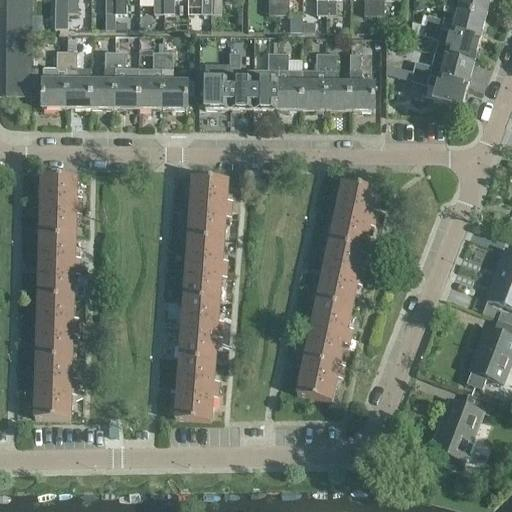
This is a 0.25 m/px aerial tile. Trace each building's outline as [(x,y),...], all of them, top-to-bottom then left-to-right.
[(8,0),(8,9),(32,9),(32,0),(8,0)] [(58,0),(58,17),(68,17),(68,0),(58,0)] [(79,18),(78,0),(68,0),(68,17),(79,18)] [(106,0),(106,1),(106,18),(116,18),(116,0),(106,0)] [(126,18),(126,0),(116,0),(116,18),(126,18)] [(140,0),(140,1),(154,1),(154,18),(164,18),(163,0),(140,0)] [(163,0),(164,18),(174,18),(174,1),(173,0),(163,0)] [(187,0),(187,1),(202,1),(202,19),(212,19),(211,0),(187,0)] [(211,0),(212,19),(222,19),(222,2),(224,2),(224,0),(211,0)] [(269,0),(269,2),(269,19),(279,19),(278,0),(269,0)] [(278,0),(279,19),(289,19),(290,2),(289,0),(278,0)] [(316,0),(317,4),(317,20),(327,20),(326,0),(316,0)] [(326,0),(327,20),(337,20),(337,2),(351,2),(351,0),(326,0)] [(365,0),(365,20),(375,20),(374,0),(365,0)] [(385,20),(385,3),(399,4),(399,0),(374,0),(375,20),(385,20)] [(450,0),(448,10),(457,13),(486,20),(491,0),(450,0)] [(8,20),(32,20),(32,9),(8,9),(8,20)] [(421,28),(480,43),(486,20),(457,13),(454,24),(445,21),(444,24),(428,20),(424,19),(421,28)] [(8,31),(32,32),(32,20),(8,20),(8,31)] [(439,43),(436,57),(474,67),(480,43),(421,28),(412,26),(412,36),(439,43)] [(8,43),(32,43),(32,32),(8,31),(8,43)] [(7,54),(32,54),(32,43),(8,43),(7,54)] [(7,65),(32,66),(32,54),(7,54),(7,65)] [(43,112),(67,113),(68,56),(57,56),(57,73),(44,73),(43,83),(43,112)] [(78,56),(68,56),(67,113),(91,113),(91,84),(92,73),(78,73),(78,56)] [(91,113),(115,113),(116,56),(106,56),(105,84),(91,84),(91,113)] [(116,56),(115,113),(139,113),(139,84),(139,73),(126,73),(126,57),(116,56)] [(139,113),(163,114),(163,57),(153,57),(153,74),(139,73),(139,84),(139,113)] [(188,85),(173,84),(174,74),(174,57),(163,57),(163,114),(187,114),(188,85)] [(206,114),(230,114),(231,57),(220,57),(220,74),(220,85),(206,85),(206,114)] [(231,57),(230,114),(254,114),(255,75),(241,75),(241,58),(231,57)] [(414,76),(468,90),(474,67),(436,57),(432,70),(416,66),(414,76)] [(254,114),(278,114),(279,58),(268,58),(268,75),(255,75),(254,114)] [(278,114),(302,115),(302,75),(289,75),(289,58),(279,58),(278,114)] [(302,75),(302,115),(326,115),(327,58),(317,58),(316,75),(302,75)] [(326,115),(350,115),(350,86),(339,86),(339,75),(336,75),(337,58),(327,58),(326,115)] [(375,86),(363,86),(363,75),(361,75),(361,59),(350,59),(350,86),(350,115),(375,115),(375,86)] [(7,77),(32,77),(32,72),(32,66),(7,65),(7,77)] [(461,114),(468,90),(414,76),(411,85),(438,93),(434,106),(461,114)] [(7,88),(31,88),(32,77),(7,77),(7,88)] [(31,88),(7,88),(7,99),(31,100),(31,91),(31,88)] [(41,180),(41,211),(82,212),(83,204),(78,204),(78,181),(41,180)] [(190,213),(232,216),(233,208),(228,207),(229,184),(193,182),(190,213)] [(343,186),(336,216),(377,225),(379,218),(374,217),(379,194),(343,186)] [(41,211),(40,241),(77,242),(77,220),(82,220),(82,212),(41,211)] [(190,213),(188,243),(225,245),(227,223),(232,223),(232,216),(190,213)] [(336,216),(330,246),(366,254),(371,232),(375,233),(377,225),(336,216)] [(40,241),(39,271),(81,273),(81,265),(76,265),(77,242),(40,241)] [(186,273),(228,276),(228,268),(223,268),(225,245),(188,243),(186,273)] [(324,275),(364,284),(366,277),(361,275),(366,254),(330,246),(324,275)] [(488,304),(511,312),(511,256),(507,255),(488,304)] [(38,302),(75,303),(76,280),(81,280),(81,273),(39,271),(38,302)] [(184,303),(221,305),(223,283),(227,283),(228,276),(186,273),(184,303)] [(317,305),(353,313),(358,291),(362,291),(364,284),(324,275),(317,305)] [(37,332),(79,333),(79,325),(74,325),(75,303),(38,302),(37,332)] [(184,303),(182,333),(223,336),(224,328),(219,328),(221,305),(184,303)] [(311,334),(352,343),(353,336),(348,335),(353,313),(317,305),(311,334)] [(467,388),(483,394),(487,383),(504,390),(511,370),(511,330),(498,325),(494,335),(486,332),(470,375),(472,376),(467,388)] [(36,362),(73,363),(74,340),(79,341),(79,333),(37,332),(36,362)] [(180,363),(217,366),(218,343),(223,343),(223,336),(182,333),(180,363)] [(311,334),(304,364),(340,372),(345,350),(350,351),(352,343),(311,334)] [(35,392),(77,393),(78,386),(73,385),(73,363),(36,362),(35,392)] [(177,393),(219,396),(220,389),(215,388),(217,366),(180,363),(177,393)] [(345,373),(340,372),(304,364),(297,399),(333,406),(338,384),(343,384),(345,373)] [(77,401),(77,393),(35,392),(35,423),(72,424),(72,401),(77,401)] [(175,424),(212,426),(214,403),(219,403),(219,396),(177,393),(175,424)] [(442,470),(457,476),(460,477),(465,466),(469,464),(477,445),(474,441),(483,417),(497,423),(501,411),(470,397),(464,410),(450,405),(432,453),(446,460),(442,470)]
